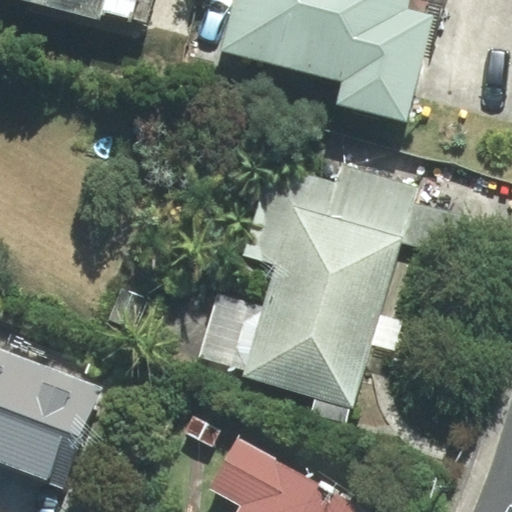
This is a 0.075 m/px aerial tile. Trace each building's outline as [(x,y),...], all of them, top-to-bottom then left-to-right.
[(112,17),(116,0),(14,0),(104,21),(106,15),(112,17)] [(245,0),(233,52),(354,82),(349,106),(418,122),(443,17),(418,11),(420,0),(245,0)] [(361,409),(421,190),(343,168),(339,182),(280,166),(256,255),(289,264),(257,381),(361,409)] [(112,320),(137,329),(148,299),(122,290),(112,320)] [(0,460),(70,487),(108,388),(0,346),(0,460)] [(226,432),(199,417),(190,433),(218,448),(226,432)] [(375,511),(248,440),(219,489),(251,508),(248,511),(375,511)]
